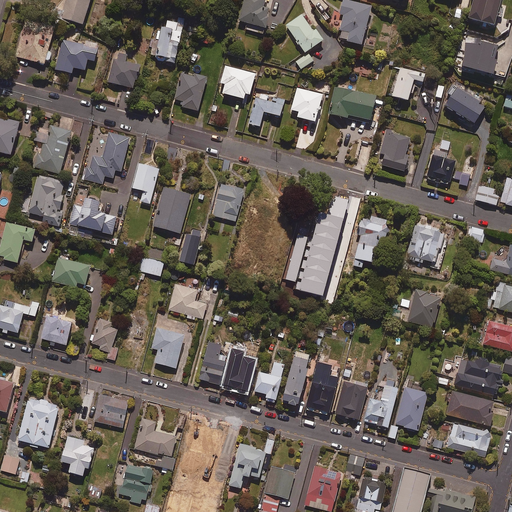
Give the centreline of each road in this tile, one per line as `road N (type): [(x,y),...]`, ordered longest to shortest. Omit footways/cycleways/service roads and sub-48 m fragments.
road 1 (residential): [(0,348),(503,481)]
road 2 (residential): [(359,183),(0,86)]
road 3 (residential): [(511,224),(359,183)]
road 4 (residential): [(359,183),(328,301)]
